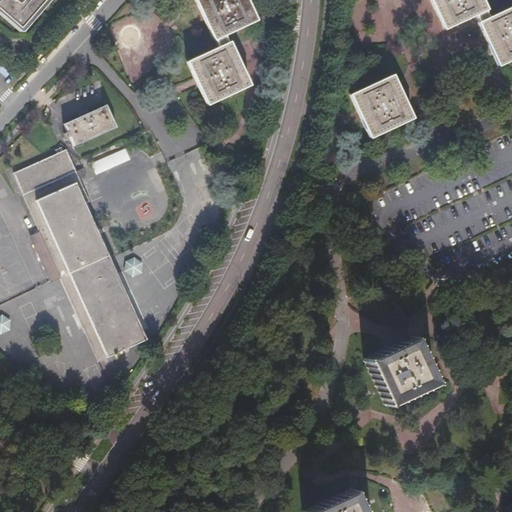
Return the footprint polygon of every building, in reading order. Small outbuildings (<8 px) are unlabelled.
[(0,0),(0,10),(19,27),(42,0),(0,0)] [(248,18),(240,0),(201,0),(216,33),(248,18)] [(478,7),(475,0),(436,0),(447,21),(478,7)] [(511,52),(511,9),(483,22),(500,58),(511,52)] [(241,82),(224,47),(193,62),(209,97),(241,82)] [(404,115),(387,80),(356,95),(372,130),(404,115)] [(114,127),(105,105),(64,123),(73,145),(114,127)] [(126,147),(92,161),(97,173),(131,158),(126,147)] [(78,179),(74,171),(65,151),(15,175),(41,232),(31,237),(51,280),(60,275),(98,359),(145,338),(106,251),(75,183),(79,181),(78,179)] [(82,168),(74,171),(78,179),(86,176),(82,168)] [(402,260),(397,251),(387,256),(391,265),(402,260)] [(125,260),(129,275),(143,271),(139,256),(125,260)] [(3,315),(0,316),(0,333),(1,334),(10,331),(11,321),(3,315)] [(433,381),(412,336),(363,359),(385,404),(433,381)] [(360,511),(350,490),(304,510),(304,511),(360,511)]
